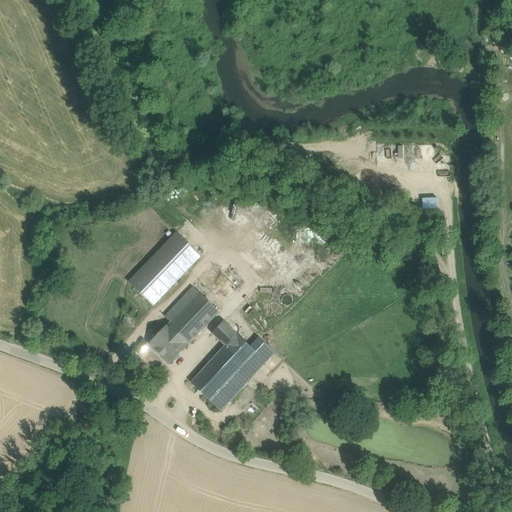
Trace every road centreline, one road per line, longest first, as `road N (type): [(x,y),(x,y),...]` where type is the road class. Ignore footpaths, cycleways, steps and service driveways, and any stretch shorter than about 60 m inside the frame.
road 1 (unclassified): [(430,511),(325,469),(230,450),(103,380),(0,338)]
road 2 (track): [(103,380),(0,479)]
